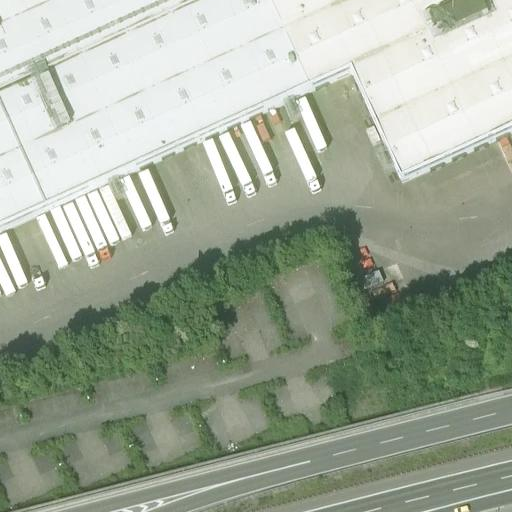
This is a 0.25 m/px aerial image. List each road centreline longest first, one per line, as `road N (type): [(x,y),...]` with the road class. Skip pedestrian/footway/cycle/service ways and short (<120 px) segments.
road 1 (motorway): [(344,452),(100,511)]
road 2 (motorway): [(344,452),(180,511)]
road 3 (motorway): [(511,409),(344,452)]
road 4 (motorway): [(511,491),(391,511)]
